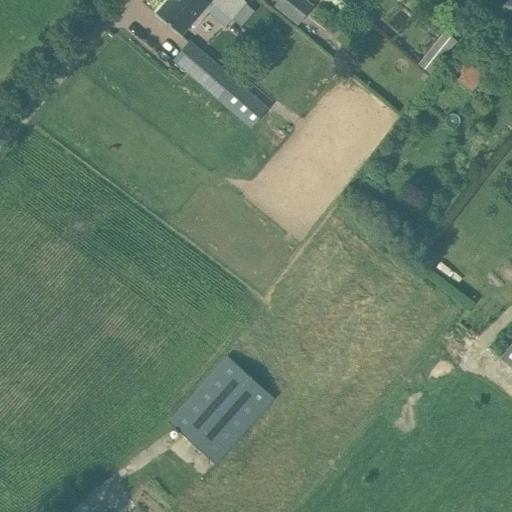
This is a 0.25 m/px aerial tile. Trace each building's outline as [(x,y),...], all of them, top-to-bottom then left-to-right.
[(166,0),(154,14),(180,36),(190,25),(194,28),(208,12),(205,9),(211,2),(231,20),(246,3),(243,0),(166,0)] [(306,0),(280,0),(276,5),(300,25),(315,7),(306,0)] [(511,0),(509,0),(502,7),(476,31),(485,41),(499,29),(511,43),(511,0)] [(445,31),(419,64),(432,74),(457,41),(445,31)] [(222,101),(238,83),(191,41),(175,60),(222,101)] [(470,93),(490,69),(476,57),(472,62),(466,57),(456,69),(462,73),(455,81),(470,93)] [(511,344),(502,358),(511,365),(511,344)] [(274,397),(227,356),(169,422),(217,463),(274,397)]
